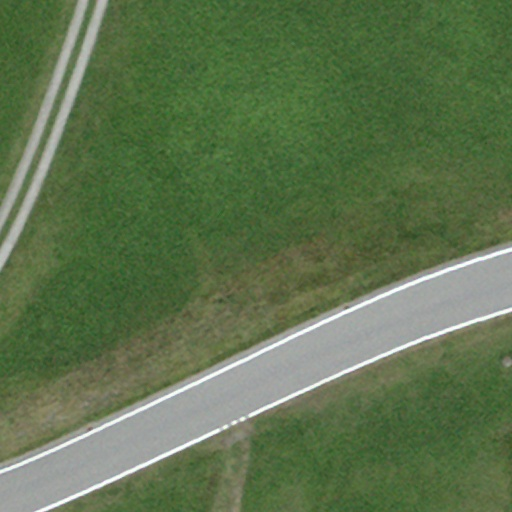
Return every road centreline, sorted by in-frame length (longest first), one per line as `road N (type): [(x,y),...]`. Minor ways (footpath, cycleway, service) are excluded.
road 1 (tertiary): [(511,279),(410,300),(0,499)]
road 2 (track): [(91,0),(43,142),(0,234)]
